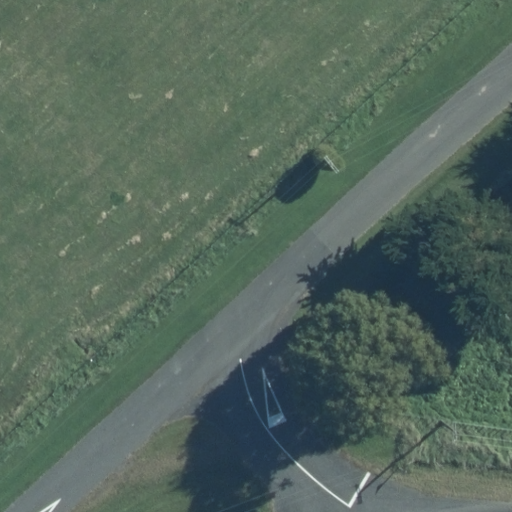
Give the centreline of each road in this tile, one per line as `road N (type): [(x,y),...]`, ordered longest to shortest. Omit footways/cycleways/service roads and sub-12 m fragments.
road 1 (unclassified): [(236,330),(511,72)]
road 2 (unclassified): [(40,511),(236,330)]
road 3 (unclassified): [(236,330),(243,375),(275,443),(359,511)]
